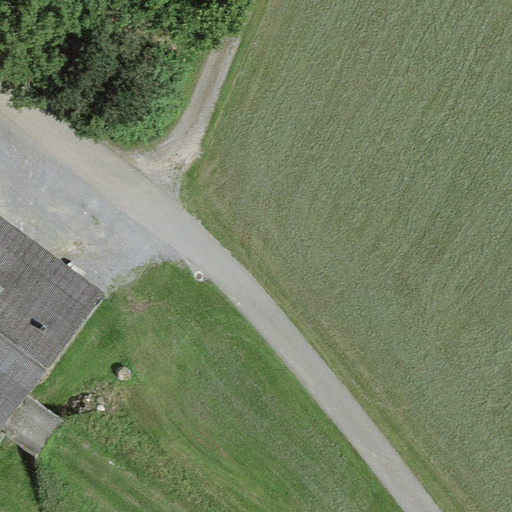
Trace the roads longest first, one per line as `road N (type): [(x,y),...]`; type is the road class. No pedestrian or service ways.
road 1 (unclassified): [(0,79),(151,197),(427,511)]
road 2 (track): [(243,0),(193,122),(151,197)]
